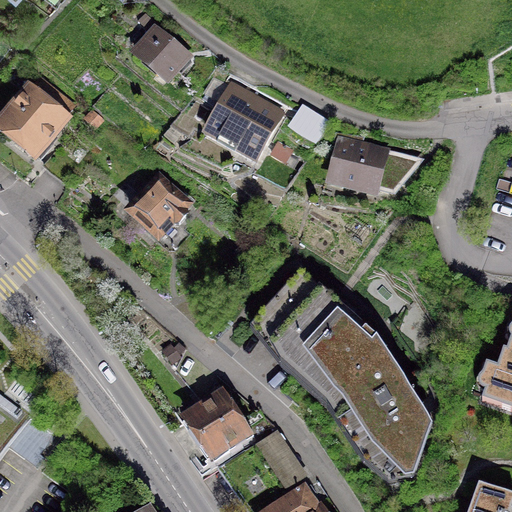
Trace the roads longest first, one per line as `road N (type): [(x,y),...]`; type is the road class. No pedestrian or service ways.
road 1 (residential): [(0,212),(40,217),(86,247),(297,433),(351,511)]
road 2 (residential): [(511,116),(414,130),(336,112),(208,53),(148,0)]
road 3 (secondary): [(0,262),(47,312),(190,511)]
